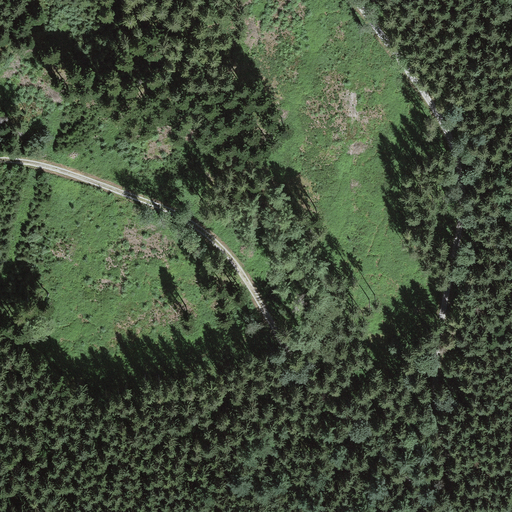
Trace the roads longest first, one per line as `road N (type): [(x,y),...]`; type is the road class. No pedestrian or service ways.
road 1 (track): [(0,156),(194,217),(243,272),(295,363),(439,511)]
road 2 (track): [(352,0),(428,98),(461,181),(433,370),(454,511)]
